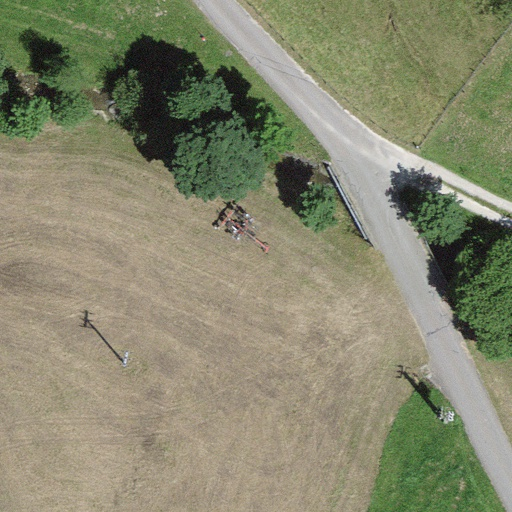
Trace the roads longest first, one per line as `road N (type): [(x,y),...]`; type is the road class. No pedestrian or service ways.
road 1 (unclassified): [(221,0),(326,119),(511,447)]
road 2 (track): [(511,205),(326,119)]
